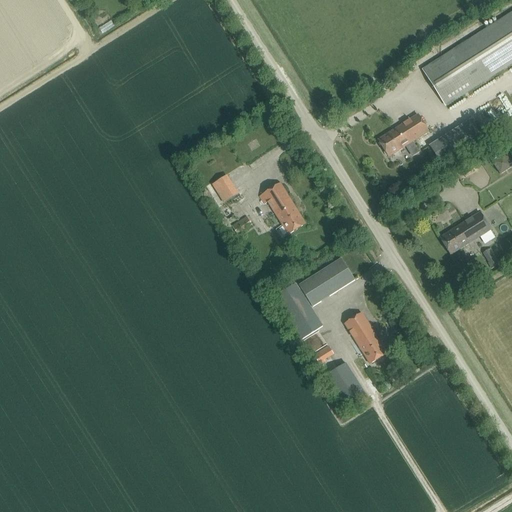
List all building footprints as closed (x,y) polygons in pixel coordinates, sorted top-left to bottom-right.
[(446,108),(471,91),(511,65),(511,12),(422,70),(446,108)] [(395,85),(401,81),(399,77),(393,80),(395,85)] [(388,158),(428,133),(418,116),(378,141),(388,158)] [(472,120),(430,147),(441,164),(483,137),(472,120)] [(500,176),(511,168),(511,166),(505,155),(492,162),(500,176)] [(268,203),(288,235),(305,225),(280,185),(263,195),(260,198),(265,205),(268,203)] [(450,256),(490,231),(480,214),(440,239),(450,256)] [(237,234),(251,225),(246,218),(232,227),(237,234)] [(490,270),(500,264),(491,249),(482,254),(488,264),(487,264),(490,270)] [(313,308),(355,281),(341,259),(299,286),(313,308)] [(295,286),(275,299),(302,341),(323,328),(295,286)] [(370,365),(387,355),(362,315),(345,325),(370,365)] [(313,356),(319,365),(333,355),(328,347),(313,356)] [(347,411),(367,398),(346,364),(325,378),(347,411)]
